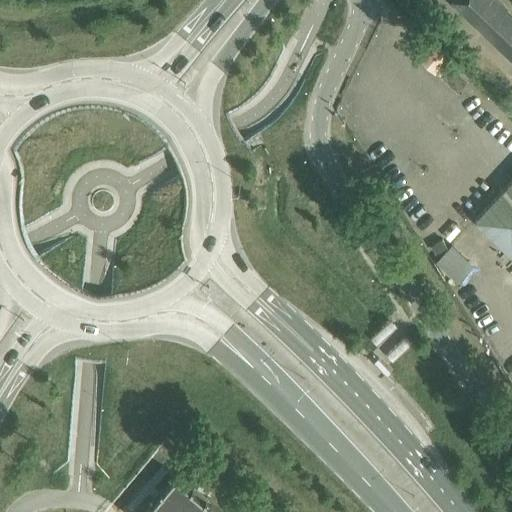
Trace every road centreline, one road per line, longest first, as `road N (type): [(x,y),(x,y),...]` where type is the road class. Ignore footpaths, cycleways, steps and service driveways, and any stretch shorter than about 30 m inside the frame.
road 1 (unclassified): [(511,452),(317,147),(322,98),(360,0)]
road 2 (secondary): [(458,511),(345,383),(263,306)]
road 3 (secondary): [(242,359),(393,511)]
road 4 (secondary): [(66,324),(97,331),(189,327),(242,359)]
road 5 (secondary): [(205,258),(200,172),(172,123),(145,100)]
road 6 (secondary): [(0,163),(17,254),(63,301)]
road 7 (secondary): [(135,76),(89,70),(0,83)]
road 8 (tertiary): [(191,112),(267,0)]
road 9 (secondary): [(214,240),(220,169),(191,112)]
road 10 (secondary): [(145,100),(89,89),(21,115)]
